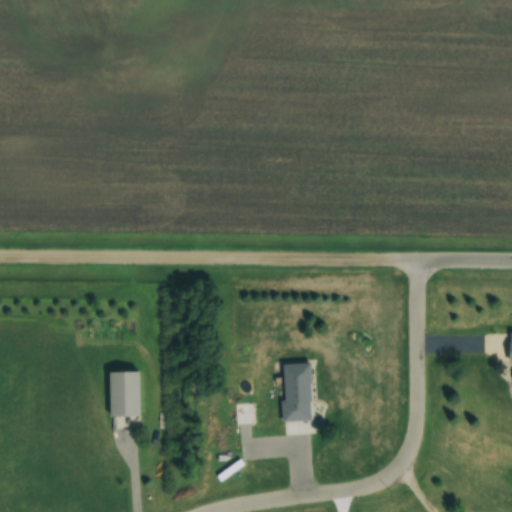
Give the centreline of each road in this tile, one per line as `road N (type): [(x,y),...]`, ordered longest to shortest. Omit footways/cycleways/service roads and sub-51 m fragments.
road 1 (residential): [(201,511),(354,490),(396,468),(418,433),(417,258)]
road 2 (residential): [(417,258),(0,255)]
